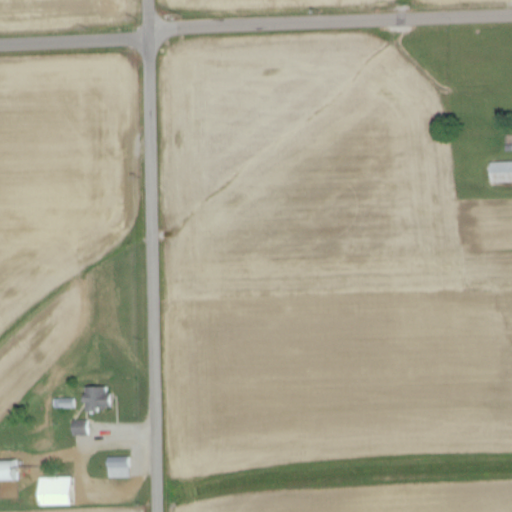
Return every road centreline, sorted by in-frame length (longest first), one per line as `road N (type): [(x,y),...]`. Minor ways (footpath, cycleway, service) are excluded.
road 1 (residential): [(0,43),(511,18)]
road 2 (residential): [(157,511),(148,0)]
